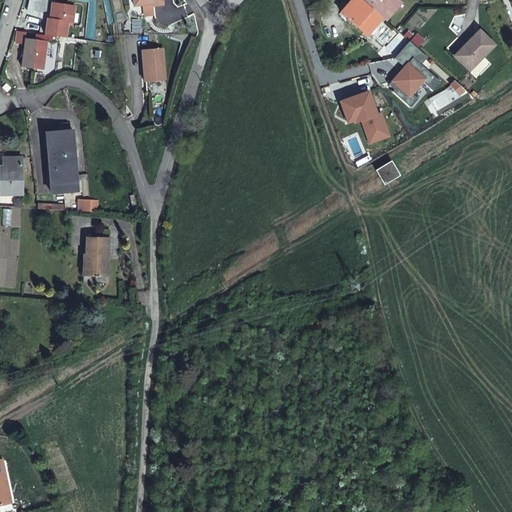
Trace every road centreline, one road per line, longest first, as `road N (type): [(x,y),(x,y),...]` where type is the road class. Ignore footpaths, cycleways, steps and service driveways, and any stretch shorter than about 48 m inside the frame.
road 1 (track): [(287,0),(371,254),(412,414),(473,511)]
road 2 (unclassified): [(140,511),(155,313),(154,198)]
road 3 (residential): [(0,105),(64,81),(89,89),(121,124),(154,198)]
road 4 (residential): [(154,198),(211,27)]
